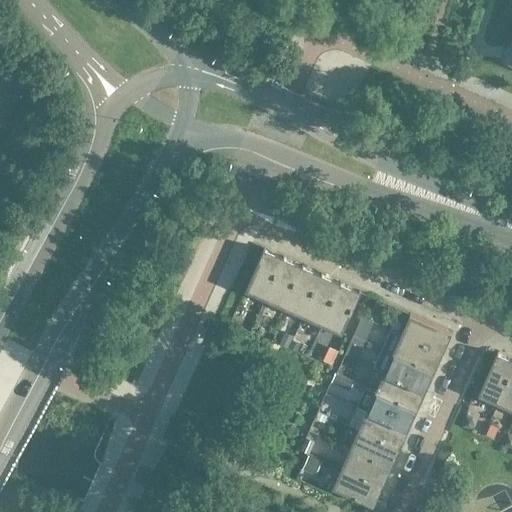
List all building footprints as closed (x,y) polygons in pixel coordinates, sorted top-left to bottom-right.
[(265,298),(284,257),(264,248),(245,289),(265,298)] [(284,307),(303,265),(284,257),(265,298),(284,307)] [(303,315),(322,274),(303,265),(284,307),(303,315)] [(322,324),(341,282),(322,274),(303,315),(322,324)] [(342,333),(361,291),(341,282),(322,324),(342,333)] [(443,352),(451,332),(410,313),(401,333),(443,352)] [(434,371),(443,352),(401,333),(392,352),(434,371)] [(426,390),(434,371),(392,352),(384,371),(426,390)] [(498,403),(511,372),(511,358),(497,352),(478,394),(498,403)] [(417,409),(426,390),(384,371),(375,390),(417,409)] [(511,408),(511,372),(498,403),(511,408)] [(409,428),(417,409),(375,390),(367,409),(409,428)] [(400,447),(409,428),(367,409),(358,428),(400,447)] [(391,466),(400,447),(358,428),(350,447),(391,466)] [(383,485),(391,466),(350,447),(341,466),(383,485)] [(374,505),(383,485),(341,466),(332,486),(374,505)]
